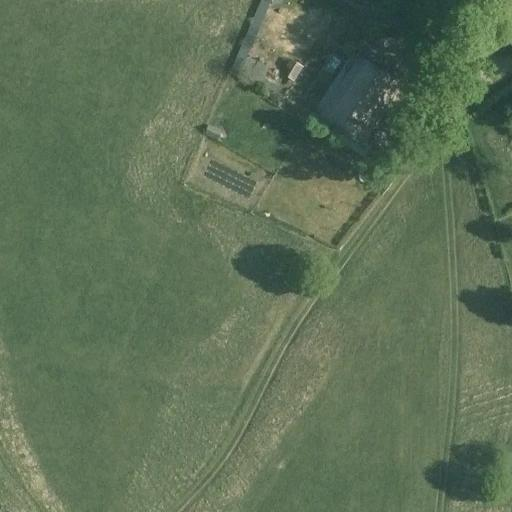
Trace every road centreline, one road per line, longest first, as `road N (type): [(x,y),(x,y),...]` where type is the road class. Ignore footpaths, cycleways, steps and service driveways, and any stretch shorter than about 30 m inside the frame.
road 1 (track): [(511,60),(490,69),(327,281),(224,448),(168,511)]
road 2 (track): [(490,69),(356,0)]
